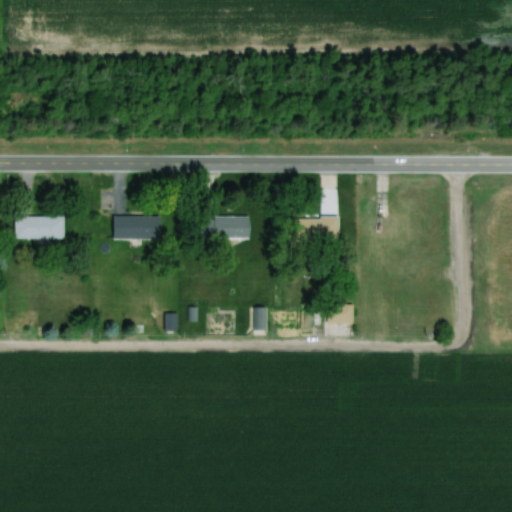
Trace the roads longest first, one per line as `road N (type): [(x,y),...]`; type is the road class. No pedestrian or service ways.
road 1 (residential): [(453,166),(464,327),(443,347),(0,343)]
road 2 (secondary): [(511,166),(0,164)]
